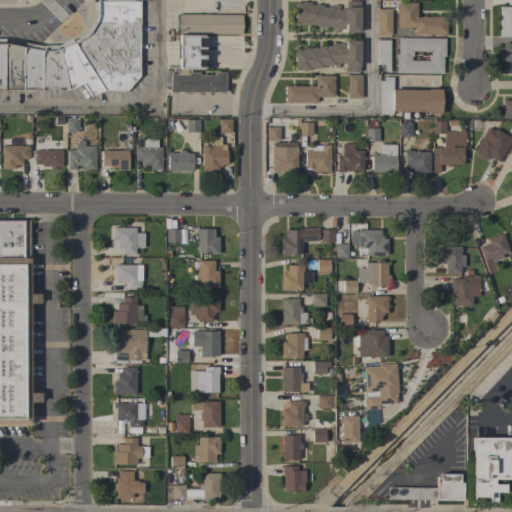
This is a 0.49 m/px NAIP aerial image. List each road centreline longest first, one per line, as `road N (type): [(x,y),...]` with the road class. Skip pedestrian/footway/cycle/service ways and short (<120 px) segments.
road 1 (residential): [(272,0),(272,38),(253,109),(257,511)]
road 2 (residential): [(0,206),(476,212)]
road 3 (residential): [(85,209),(84,511)]
